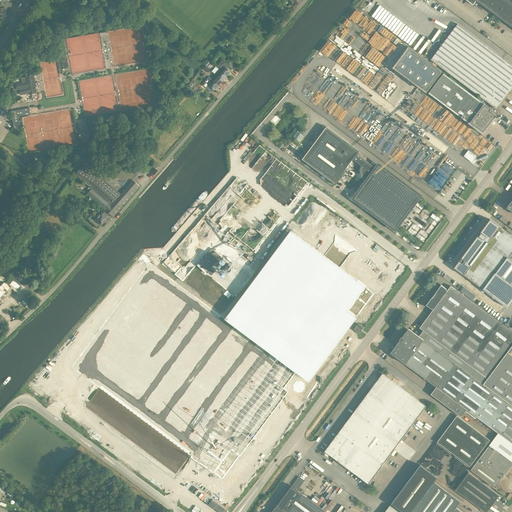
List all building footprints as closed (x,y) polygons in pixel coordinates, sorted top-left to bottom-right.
[(511,0),(465,0),(473,5),(476,1),(483,7),(495,16),(511,27),(511,0)] [(475,93),(473,95),(476,97),(477,95),(496,109),(509,92),(511,87),(511,65),(508,62),(457,24),(431,60),(475,93)] [(379,67),(386,60),(385,56),(382,53),(385,50),(382,52),(382,48),(380,49),(378,50),(377,49),(372,49),(367,52),(367,55),(370,57),(373,55),(369,60),(369,63),(368,65),(368,68),(370,68),(370,71),(373,70),(372,69),(375,67),(376,67),(376,69),(379,67)] [(441,72),(416,53),(409,48),(394,68),(426,92),(441,72)] [(222,72),(227,76),(231,72),(230,71),(233,69),(225,62),(221,66),(219,69),(222,72)] [(223,81),(227,76),(222,72),(219,69),(215,74),(217,76),(218,77),(223,81)] [(498,114),(493,110),(476,97),(473,95),(443,73),(428,93),(469,124),(469,123),(470,124),(476,128),(476,129),(477,129),(482,133),(483,134),(484,133),(483,133),(486,129),(487,129),(487,128),(490,124),(491,124),(490,123),(493,119),(494,120),(494,119),(495,117),(496,117),(497,117),(498,117),(498,116),(498,115),(498,114)] [(22,83),(16,84),(17,89),(19,89),(20,95),(28,93),(29,94),(36,93),(32,75),(26,77),(23,78),(21,78),(22,83)] [(209,77),(207,79),(209,81),(208,82),(208,84),(209,85),(206,88),(212,93),(214,90),(215,90),(219,85),(214,81),(209,77)] [(214,81),(219,85),(223,81),(218,77),(214,81)] [(18,117),(30,115),(29,108),(11,111),(14,129),(20,128),(18,117)] [(365,180),(367,182),(355,198),(359,201),(358,201),(367,208),(367,207),(383,219),(382,219),(391,225),(395,227),(403,216),(404,216),(410,208),(410,207),(418,196),(415,194),(415,193),(383,169),(382,169),(379,167),(377,169),(357,154),(359,151),(327,127),(302,159),(335,184),(353,159),(363,166),(361,169),(361,172),(362,175),(363,178),(365,180)] [(468,150),(464,156),(472,162),(476,157),(473,154),(468,150)] [(289,197),(295,201),(308,179),(276,160),(271,167),(270,169),(274,172),(274,173),(272,173),(271,176),(265,172),(260,180),(262,181),(260,184),(265,187),(267,183),(277,189),(278,188),(290,195),(289,197)] [(82,166),(75,176),(76,177),(88,186),(89,187),(87,189),(89,191),(86,195),(87,195),(89,196),(88,197),(90,198),(90,197),(113,217),(140,187),(133,181),(121,194),(99,175),(98,176),(82,166)] [(0,183),(0,198),(6,203),(5,205),(9,208),(13,201),(15,203),(19,197),(20,195),(28,201),(33,194),(18,185),(13,192),(0,183)] [(107,218),(109,216),(103,211),(101,213),(95,220),(101,225),(107,218)] [(511,260),(507,257),(511,250),(511,235),(502,228),(490,219),(454,268),(466,277),(507,308),(511,300),(511,260)] [(336,234),(323,253),(327,256),(328,255),(343,265),(347,262),(346,265),(353,273),(360,274),(365,270),(365,273),(363,274),(376,282),(378,280),(378,278),(381,276),(384,279),(386,277),(384,275),(385,274),(380,274),(382,271),(383,264),(382,263),(385,260),(388,260),(389,255),(390,255),(347,226),(345,223),(339,231),(336,234)] [(149,262),(71,367),(199,462),(223,479),(245,449),(288,391),(284,388),(296,372),(309,382),(363,309),(375,293),(352,276),(290,230),(225,319),(149,262)] [(215,262),(220,256),(212,249),(202,260),(205,263),(209,257),(215,262)] [(399,273),(400,271),(398,266),(397,265),(396,261),(396,260),(393,260),(393,262),(390,263),(387,261),(388,262),(392,265),(389,266),(393,269),(393,272),(394,274),(390,274),(388,277),(390,277),(390,282),(388,286),(383,286),(382,289),(382,292),(385,295),(393,284),(393,285),(399,276),(399,273)] [(4,282),(0,287),(0,297),(1,298),(5,294),(5,295),(8,292),(8,291),(11,288),(10,287),(11,286),(18,292),(22,287),(13,279),(9,283),(10,284),(8,286),(4,282)] [(396,346),(390,353),(397,358),(400,360),(437,388),(434,392),(462,413),(465,409),(498,433),(471,470),(495,488),(511,465),(511,331),(452,287),(451,286),(447,291),(446,290),(446,289),(441,285),(426,305),(431,309),(432,308),(433,309),(430,314),(423,323),(420,328),(423,330),(419,336),(415,333),(413,336),(406,331),(396,346)] [(464,287),(461,291),(472,300),(475,296),(464,287)] [(358,323),(353,330),(358,334),(363,327),(358,323)] [(426,406),(382,374),(325,451),(368,484),(426,406)] [(95,414),(97,414),(97,416),(103,416),(103,413),(106,412),(105,409),(103,409),(103,407),(100,407),(100,410),(95,410),(95,413),(95,414)] [(470,466),(489,440),(457,416),(437,442),(470,466)] [(134,463),(139,458),(133,453),(128,458),(134,463)] [(156,470),(139,460),(136,466),(153,476),(156,470)] [(437,478),(420,465),(392,503),(402,511),(462,511),(456,507),(461,501),(435,482),(437,478)] [(219,495),(225,488),(206,473),(206,494),(210,497),(212,495),(214,495),(213,497),(214,497),(213,498),(213,499),(215,501),(215,500),(217,498),(217,500),(219,498),(219,495)] [(484,511),(487,511),(500,496),(469,473),(456,490),(484,511)] [(311,480),(304,488),(310,493),(317,485),(311,480)] [(277,505),(272,511),(326,511),(291,486),(279,503),(277,505)]
